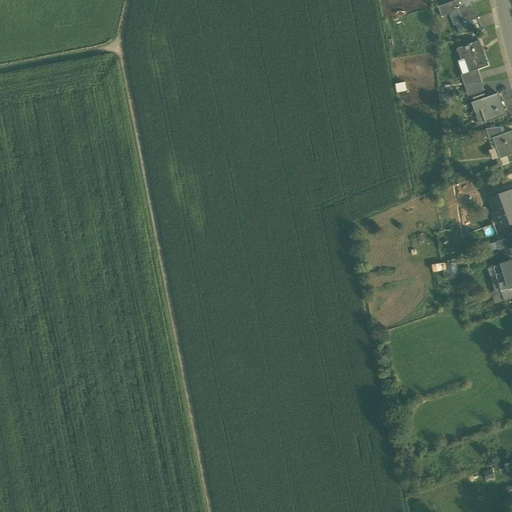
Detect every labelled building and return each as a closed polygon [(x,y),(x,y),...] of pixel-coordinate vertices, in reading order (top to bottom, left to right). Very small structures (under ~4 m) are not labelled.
[(462,5),(460,0),(457,0),(454,1),(438,7),(441,17),(451,14),(455,12),(459,24),(460,24),(462,23),(477,18),(478,17),(472,1),(462,5)] [(404,9),(394,10),(396,19),(405,17),(404,9)] [(455,12),(451,14),(459,34),(464,34),(460,24),(459,24),(455,12)] [(460,24),(464,34),(482,32),(478,19),(477,18),(462,23),(460,24)] [(469,72),(470,73),(478,70),(488,66),(479,41),(457,49),(461,60),(465,59),(469,72)] [(465,59),(461,60),(457,61),(462,75),(469,72),(465,59)] [(461,75),(464,85),(482,83),(478,70),(470,73),(469,72),(462,75),(461,75)] [(405,83),(395,84),(397,93),(407,91),(405,83)] [(484,91),(482,83),(464,85),(468,97),(471,96),(483,91),(484,91)] [(483,91),(471,96),(474,103),(486,98),(483,91)] [(481,110),(485,123),(506,116),(498,94),(486,98),(474,103),(472,103),(475,112),(481,110)] [(481,110),(475,112),(477,119),(476,119),(479,126),(485,123),(481,110)] [(486,132),(490,140),(493,139),(503,135),(500,127),(486,129),(486,132)] [(488,141),(490,140),(486,132),(476,134),(479,142),(488,141)] [(500,158),(500,159),(509,156),(511,154),(511,132),(503,135),(493,139),(496,148),(500,158)] [(496,148),(492,150),(488,151),(492,161),(500,158),(496,148)] [(509,156),(500,159),(503,166),(511,162),(509,156)] [(490,199),(501,228),(511,224),(511,196),(510,192),(490,199)] [(461,219),(463,226),(475,224),(473,216),(461,219)] [(511,241),(511,239),(496,243),(498,250),(510,247),(511,252),(511,241)] [(498,250),(496,243),(487,245),(487,252),(498,250)] [(511,288),(511,262),(508,260),(501,262),(501,265),(504,273),(495,275),(500,290),(501,292),(511,288)] [(458,262),(450,263),(452,279),(459,278),(458,262)] [(452,279),(450,263),(442,264),(443,271),(444,279),(452,279)] [(443,271),(442,264),(432,265),(433,273),(443,271)] [(493,267),(495,275),(504,273),(501,265),(493,267)] [(495,275),(493,267),(487,269),(494,292),(500,290),(495,275)] [(500,290),(494,292),(486,294),(487,299),(501,294),(501,292),(500,290)] [(506,306),(511,303),(511,290),(502,294),(506,306)] [(491,469),(483,472),(485,481),(494,477),(491,469)] [(511,494),(509,487),(500,490),(502,498),(511,494)]
